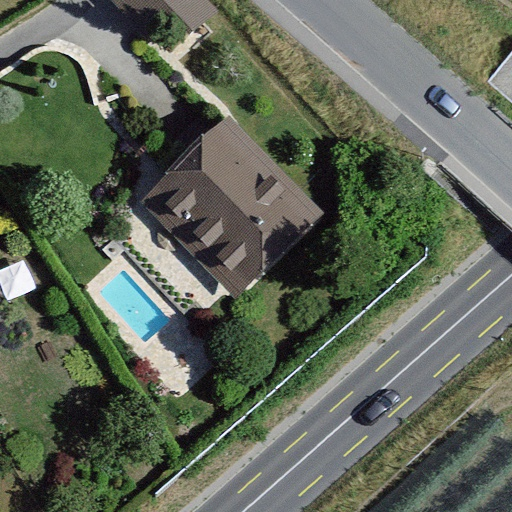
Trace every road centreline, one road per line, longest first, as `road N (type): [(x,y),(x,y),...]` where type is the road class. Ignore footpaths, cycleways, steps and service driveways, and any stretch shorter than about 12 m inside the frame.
road 1 (secondary): [(511,272),(242,511)]
road 2 (unclassified): [(511,179),(317,0)]
